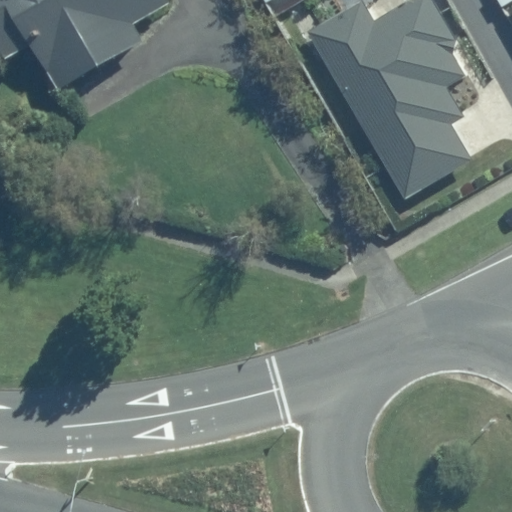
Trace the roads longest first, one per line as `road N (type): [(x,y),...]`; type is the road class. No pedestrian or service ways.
road 1 (secondary): [(0,430),(175,414),(384,361)]
road 2 (secondary): [(342,511),(332,469),(337,428),(355,391),(384,361)]
